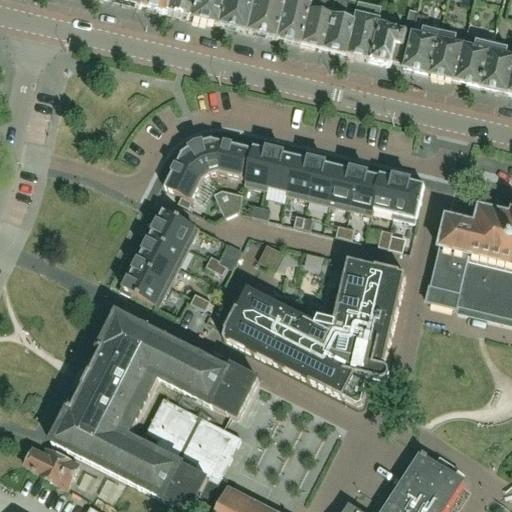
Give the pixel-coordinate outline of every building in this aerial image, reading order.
[(138,10),(140,0),(113,0),(113,4),(136,10),(138,11),(138,10)] [(167,0),(140,0),(138,10),(164,16),(167,0)] [(188,22),(193,0),(167,0),(164,16),(188,22)] [(193,0),(188,22),(188,23),(190,23),(213,28),(213,29),(215,29),(222,0),(193,0)] [(242,35),(250,0),(222,0),(215,29),(242,35)] [(273,42),(283,1),(279,0),(255,0),(247,36),(273,42)] [(299,49),(311,0),(283,0),(283,1),(273,42),(273,43),(275,43),(298,48),(298,49),(299,49)] [(321,54),(332,6),(333,7),(333,5),(313,0),(311,0),(299,49),(313,52),(317,53),(321,54)] [(351,26),(353,20),(356,5),(335,0),(334,0),(333,5),(333,7),(332,6),(321,54),(325,55),(325,54),(329,55),(329,56),(344,59),(351,26)] [(400,67),(408,36),(411,36),(416,16),(410,15),(405,35),(375,28),(367,65),(381,68),(386,69),(385,69),(390,71),(392,65),(400,67)] [(431,80),(441,36),(425,32),(428,20),(418,18),(404,74),(431,80)] [(367,65),(375,28),(376,26),(353,20),(351,26),(344,59),(367,65)] [(457,86),(466,44),(457,42),(458,40),(441,36),(431,80),(457,86)] [(482,92),(492,50),(466,44),(457,86),(482,92)] [(509,99),(511,84),(511,55),(492,50),(482,92),(509,99)] [(220,177),(243,183),(250,153),(214,144),(196,148),(212,181),(220,177)] [(166,192),(193,206),(204,185),(212,181),(196,148),(182,158),(183,159),(166,192)] [(255,151),(245,190),(267,195),(276,156),(255,151)] [(268,195),(269,191),(288,196),(287,200),(288,200),(297,161),(276,156),(267,195),(268,195)] [(318,166),(297,161),(288,200),(309,205),(318,166)] [(339,171),(318,166),(309,205),(330,211),(339,171)] [(360,176),(339,171),(330,211),(351,216),(360,176)] [(381,179),(381,181),(360,176),(351,216),(372,221),(382,179),(381,179)] [(373,221),(375,214),(394,219),(393,223),(403,184),(382,179),(372,221),(373,221)] [(415,229),(425,189),(403,184),(393,223),(415,229)] [(214,199),(226,223),(240,216),(244,200),(223,194),(214,199)] [(182,201),(178,208),(189,213),(193,206),(182,201)] [(255,210),(252,220),(260,222),(263,212),(255,210)] [(269,225),(271,214),(263,212),(260,222),(269,225)] [(511,217),(511,220),(481,212),(477,229),(469,227),(448,222),(428,307),(458,314),(458,312),(511,325),(511,217)] [(198,237),(200,233),(164,215),(159,224),(157,223),(152,234),(190,253),(198,237)] [(297,220),(294,230),(302,233),(305,222),(297,220)] [(311,235),(313,224),(305,222),(302,233),(311,235)] [(347,232),(338,230),(336,241),(344,243),(347,232)] [(344,243),(353,245),(355,234),(347,232),(344,243)] [(151,234),(153,235),(152,239),(149,243),(147,242),(142,253),(180,272),(190,253),(152,234),(151,234)] [(393,237),(382,234),(380,242),(391,245),(393,237)] [(378,251),(389,253),(391,245),(380,242),(378,251)] [(141,254),(144,255),(140,262),(138,261),(132,272),(170,292),(180,272),(142,253),(141,254)] [(276,253),(267,271),(275,275),(284,257),(276,253)] [(221,267),(222,266),(221,265),(212,261),(206,271),(216,277),(221,267)] [(317,329),(249,294),(242,308),(238,314),(237,313),(226,336),(227,336),(225,341),(225,342),(225,344),(225,345),(225,346),(226,346),(226,345),(227,345),(251,357),(251,356),(252,357),(254,358),(255,359),(266,365),(266,364),(357,411),(358,411),(360,411),(361,411),(362,410),(363,409),(364,408),(370,383),(382,385),(383,386),(385,385),(386,385),(387,384),(388,384),(389,383),(390,382),(390,381),(390,379),(390,378),(390,376),(389,375),(388,373),(386,372),(385,372),(385,370),(384,370),(391,342),(392,342),(392,340),(398,312),(399,312),(399,310),(400,310),(406,282),(406,279),(405,279),(405,278),(401,278),(401,277),(376,271),(376,272),(350,266),(349,268),(335,326),(320,323),(317,329)] [(223,280),(228,271),(221,267),(216,277),(223,280)] [(132,273),(134,274),(130,282),(128,281),(120,295),(131,300),(132,298),(160,312),(170,292),(132,272),(132,273)] [(196,298),(191,307),(198,311),(203,302),(196,298)] [(206,315),(211,305),(203,302),(198,311),(206,315)] [(219,489),(210,485),(210,484),(184,471),(184,470),(181,469),(155,456),(152,454),(129,443),(160,384),(210,410),(210,411),(213,413),(214,412),(239,425),(253,397),(259,384),(232,370),(229,375),(228,375),(205,363),(202,362),(147,334),(144,332),(128,324),(130,321),(123,318),(121,321),(121,320),(118,319),(117,321),(117,322),(102,352),(101,352),(100,354),(103,356),(73,414),(70,412),(69,415),(69,416),(54,446),(53,445),(52,449),(55,450),(77,461),(76,461),(80,463),(80,462),(138,492),(141,494),(141,493),(163,504),(163,505),(166,507),(166,506),(178,511),(194,511),(205,493),(214,497),(206,511),(265,511),(257,508),(231,494),(230,495),(219,489)] [(165,403),(147,439),(157,444),(154,451),(152,454),(155,456),(181,469),(184,470),(184,471),(210,484),(210,485),(219,489),(242,443),(165,403)] [(67,494),(80,471),(49,455),(46,460),(35,454),(26,471),(32,475),(36,477),(36,476),(42,480),(41,481),(67,494)] [(444,511),(462,485),(443,473),(436,469),(427,463),(428,460),(424,457),(388,511),(353,511),(351,510),(349,511),(444,511)] [(46,511),(20,496),(11,511),(46,511)]
